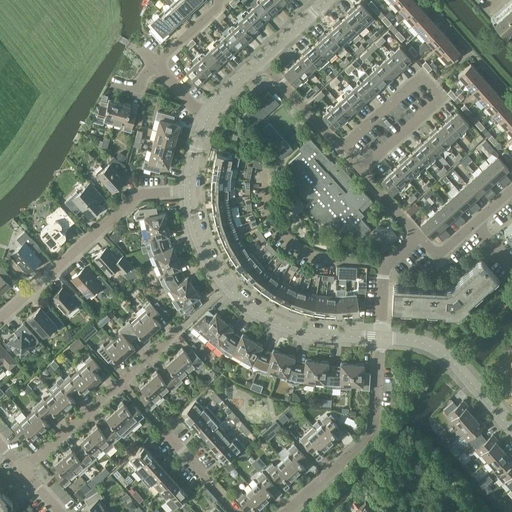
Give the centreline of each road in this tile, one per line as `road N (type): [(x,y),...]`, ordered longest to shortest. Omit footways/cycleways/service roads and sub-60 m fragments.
road 1 (residential): [(380,337),(308,332),(251,309),(204,255),(189,191)]
road 2 (residential): [(340,148),(420,77),(434,86),(439,101),(359,170)]
road 3 (residential): [(0,318),(131,199),(189,191)]
road 4 (residential): [(285,511),(375,428),(380,337)]
road 5 (residential): [(383,263),(321,259),(291,244),(267,206),(268,164)]
road 6 (residential): [(236,511),(120,383)]
road 7 (residential): [(511,431),(442,353),(380,337)]
road 8 (residential): [(23,468),(120,383)]
road 9 (residential): [(417,236),(441,253),(511,191)]
